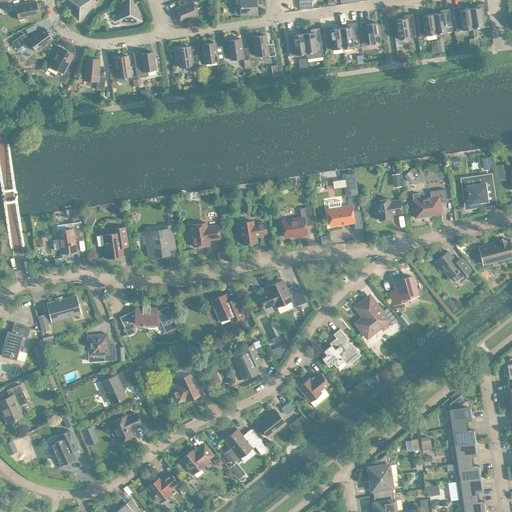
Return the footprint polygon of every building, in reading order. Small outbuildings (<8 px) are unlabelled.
[(38,14),(39,14),(35,0),(30,0),(16,3),(16,2),(16,3),(19,18),(20,18),(19,17),(38,13),(38,14)] [(72,14),(86,15),(92,4),(90,0),(68,0),(66,4),(72,14)] [(123,23),(135,23),(142,11),(136,1),(123,0),(116,11),(123,23)] [(176,6),(181,20),(198,14),(193,0),(192,0),(184,0),(185,2),(176,6)] [(239,0),(240,5),(237,5),(235,7),(235,11),(237,13),(241,13),(258,12),(257,12),(256,0),(239,0)] [(480,5),(470,7),(473,27),(489,24),(486,1),(479,2),(480,5)] [(473,27),(470,7),(460,8),(459,5),(453,6),(456,29),(473,27)] [(443,11),(433,12),(436,32),(452,30),(449,7),(443,8),(443,11)] [(436,32),(433,12),(423,14),(422,11),(416,11),(420,34),(436,32)] [(396,18),(399,38),(416,35),(412,12),(406,13),(406,16),(396,18)] [(360,20),(363,43),(380,40),(379,38),(377,22),(377,20),(366,22),(366,19),(360,20)] [(350,25),(340,26),(343,46),(359,43),(356,21),(349,21),(350,25)] [(343,46),(340,26),(330,28),(329,24),(323,25),(326,48),(343,46)] [(33,43),(37,49),(53,37),(45,26),(29,38),(24,31),(12,40),(17,47),(24,42),(28,47),(33,43)] [(306,51),(307,57),(323,55),(319,26),(313,27),(313,30),(303,32),(306,51)] [(290,54),(306,51),(303,32),(293,33),(293,30),(286,31),(290,54)] [(268,52),(269,55),(275,54),(274,42),(268,43),(266,33),(252,35),(254,46),(255,52),(255,54),(268,52)] [(243,56),(243,58),(250,57),(249,53),(248,47),(248,45),(242,46),(241,37),(227,39),(229,49),(230,55),(230,58),(243,56)] [(202,43),(204,61),(218,59),(218,62),(225,61),(223,49),(217,50),(215,40),(202,43)] [(200,69),(198,53),(192,54),(190,44),(176,46),(179,65),(189,64),(190,70),(200,69)] [(71,71),(65,68),(73,53),(60,45),(50,64),(58,68),(54,76),(65,82),(71,71)] [(147,69),(156,67),(153,50),(140,52),(142,60),(135,61),(137,76),(148,74),(147,69)] [(115,55),(118,76),(131,74),(128,54),(115,55)] [(97,87),(104,87),(106,73),(98,73),(100,57),(86,56),(84,78),(97,79),(97,87)] [(490,154),(482,156),(484,168),(492,167),(490,154)] [(503,163),(495,164),(498,180),(505,178),(503,163)] [(409,170),(404,174),(409,180),(414,176),(409,170)] [(463,191),(465,191),(468,190),(470,202),(488,199),(486,188),(493,187),(491,173),(461,177),(463,191)] [(412,198),(415,216),(442,212),(440,201),(447,200),(445,187),(429,190),(430,196),(419,197),(418,191),(412,192),(413,198),(412,198)] [(328,208),(330,223),(354,220),(352,211),(359,210),(356,195),(348,196),(349,205),(328,208)] [(376,210),(378,210),(379,218),(392,217),(391,213),(402,211),(400,198),(389,200),(389,197),(375,199),(376,210)] [(282,219),(285,235),(294,234),(294,233),(298,232),(298,234),(306,233),(305,224),(313,223),(310,205),(300,207),(301,216),(282,219)] [(88,213),(84,222),(91,225),(95,216),(88,213)] [(242,232),(243,242),(256,241),(255,235),(266,233),(264,220),(253,222),(253,219),(240,221),(240,222),(239,222),(240,232),(242,232)] [(57,229),(61,251),(77,249),(75,235),(83,234),(81,220),(64,222),(65,228),(57,229)] [(190,223),(193,245),(209,242),(209,238),(220,237),(218,223),(207,225),(206,221),(190,223)] [(147,241),(149,255),(162,253),(162,251),(168,250),(166,239),(173,238),(171,224),(164,225),(164,228),(157,229),(157,232),(142,234),(143,242),(147,241)] [(103,233),(107,256),(123,254),(121,245),(122,243),(122,242),(127,241),(127,242),(128,242),(125,225),(112,227),(113,232),(103,233)] [(479,246),(483,262),(495,259),(496,260),(503,258),(504,256),(511,254),(511,250),(509,238),(506,239),(502,237),(499,241),(479,246)] [(452,274),(456,280),(471,268),(463,258),(458,262),(448,249),(436,259),(450,276),(452,274)] [(391,290),(394,302),(407,299),(406,296),(417,293),(412,274),(401,278),(401,280),(395,282),(396,288),(391,290)] [(260,294),(265,305),(275,301),(277,305),(291,298),(294,305),(307,299),(300,285),(290,289),(286,288),(282,278),(268,285),(270,290),(260,294)] [(220,319),(229,315),(231,319),(243,314),(237,300),(232,302),(231,301),(229,300),(226,292),(211,298),(220,319)] [(48,302),(52,318),(77,311),(73,295),(48,302)] [(356,305),(363,314),(362,317),(357,321),(367,335),(388,318),(391,323),(397,319),(393,314),(388,318),(369,295),(356,305)] [(455,302),(449,306),(453,311),(458,306),(455,302)] [(119,315),(128,334),(132,331),(133,331),(134,330),(135,329),(135,328),(135,327),(135,322),(156,322),(156,321),(160,319),(164,327),(164,328),(165,328),(165,329),(166,329),(167,330),(168,330),(169,330),(170,329),(178,326),(177,325),(174,317),(168,304),(156,309),(157,306),(149,306),(149,304),(143,303),(143,305),(135,305),(135,308),(119,315)] [(402,312),(399,314),(407,324),(410,321),(402,312)] [(38,315),(42,330),(49,328),(45,313),(38,315)] [(179,315),(174,317),(177,325),(183,323),(179,315)] [(1,353),(16,357),(18,348),(20,349),(21,348),(23,348),(23,347),(24,346),(24,345),(23,344),(23,343),(22,343),(20,342),(22,334),(27,335),(29,326),(14,322),(12,330),(8,329),(3,346),(2,346),(1,350),(2,351),(1,353)] [(329,365),(333,361),(336,365),(344,359),(345,361),(350,357),(352,360),(360,353),(350,340),(350,341),(347,338),(348,337),(340,327),(333,332),(338,338),(324,349),(327,353),(322,356),(329,365)] [(104,352),(104,358),(116,358),(115,343),(108,343),(107,332),(87,333),(89,353),(104,352)] [(288,341),(272,348),(275,357),(283,353),(289,342),(288,341)] [(234,356),(243,377),(258,370),(255,362),(255,361),(255,359),(260,357),(258,354),(255,347),(253,342),(241,348),(243,352),(234,356)] [(261,344),(255,347),(258,354),(264,351),(261,344)] [(124,345),(116,345),(117,358),(125,358),(124,345)] [(42,349),(35,351),(40,365),(47,362),(42,349)] [(196,356),(193,349),(185,353),(189,360),(196,356)] [(173,391),(177,401),(186,397),(185,395),(191,393),(192,396),(200,393),(198,387),(205,384),(197,367),(190,371),(190,372),(177,378),(178,381),(175,383),(173,382),(171,383),(169,384),(169,386),(169,388),(171,390),(173,391)] [(108,396),(110,402),(127,395),(123,386),(123,384),(129,381),(124,369),(101,380),(105,390),(104,391),(103,393),(104,396),(107,397),(108,396)] [(216,370),(210,372),(214,382),(220,380),(216,370)] [(379,370),(375,374),(378,379),(383,375),(379,370)] [(298,385),(310,400),(319,393),(317,391),(329,382),(320,372),(312,379),(310,376),(298,385)] [(52,373),(45,376),(47,382),(55,379),(52,373)] [(0,407),(1,407),(7,421),(23,414),(18,404),(28,400),(19,382),(6,388),(9,395),(0,398),(0,407)] [(445,408),(448,426),(465,424),(464,418),(472,417),(470,403),(470,401),(469,400),(468,399),(467,399),(466,399),(464,400),(459,404),(460,404),(460,406),(445,408)] [(257,421),(269,435),(286,421),(275,408),(268,414),(269,415),(266,417),(265,415),(257,421)] [(117,434),(119,440),(134,433),(131,426),(134,424),(134,425),(141,422),(136,411),(126,416),(125,414),(110,420),(113,426),(112,427),(112,428),(112,429),(111,430),(112,431),(112,432),(113,433),(114,433),(114,434),(115,434),(117,434)] [(70,413),(62,417),(66,426),(74,422),(70,413)] [(292,421),(303,435),(312,428),(300,414),(292,421)] [(453,432),(455,443),(455,444),(476,440),(474,428),(473,428),(473,429),(465,430),(465,424),(448,426),(449,433),(453,432)] [(89,425),(82,428),(89,443),(96,440),(89,425)] [(224,437),(239,456),(252,446),(250,444),(253,442),(262,452),(267,448),(251,427),(246,431),(246,432),(243,435),(237,427),(224,437)] [(51,442),(60,463),(75,456),(71,448),(72,447),(71,445),(76,443),(70,429),(58,434),(60,438),(51,442)] [(13,438),(4,442),(6,447),(15,443),(13,438)] [(450,444),(453,462),(466,460),(470,460),(469,454),(477,452),(477,453),(478,452),(476,440),(455,444),(455,443),(450,444)] [(191,471),(193,472),(205,463),(204,461),(213,454),(204,443),(199,447),(200,448),(196,452),(193,447),(180,457),(186,464),(185,464),(191,471)] [(368,465),(370,477),(391,474),(397,473),(395,462),(389,463),(387,451),(376,460),(376,464),(368,465)] [(219,455),(214,459),(218,464),(223,461),(219,455)] [(453,462),(456,480),(481,476),(479,464),(467,466),(466,460),(453,462)] [(240,466),(234,471),(239,477),(245,472),(240,466)] [(147,485),(160,501),(171,491),(169,488),(178,481),(170,471),(164,476),(165,477),(162,479),(159,475),(147,485)] [(372,488),(373,494),(393,491),(391,474),(370,477),(371,488),(372,488)] [(432,475),(425,476),(426,484),(433,483),(432,475)] [(456,480),(458,498),(475,495),(474,489),(482,488),(483,488),(481,476),(456,480)] [(182,482),(178,486),(182,491),(187,488),(182,482)] [(438,482),(426,484),(428,494),(439,493),(438,482)] [(373,501),(374,511),(377,511),(396,509),(393,491),(373,494),(374,501),(373,501)] [(464,504),(465,511),(484,511),(486,511),(484,500),(476,501),(475,495),(458,498),(459,504),(464,504)] [(140,511),(142,511),(131,497),(116,509),(118,511),(140,511)]
